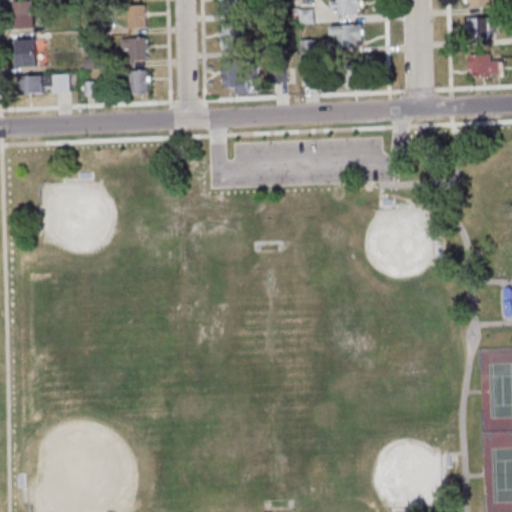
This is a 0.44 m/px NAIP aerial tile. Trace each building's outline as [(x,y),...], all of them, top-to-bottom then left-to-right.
[(13,0),(14,28),(33,27),(32,0),(13,0)] [(242,0),(243,3),(238,3),(238,11),(220,12),(219,0),(242,0)] [(358,0),(359,6),(356,7),(356,14),(336,15),(336,10),(328,10),(328,0),(358,0)] [(127,27),(126,5),(144,4),(144,27),(127,27)] [(312,8),(313,23),(297,23),(296,9),(312,8)] [(465,17),(487,17),(488,37),(470,38),(470,31),(466,31),(465,17)] [(220,22),(238,22),(238,23),(243,22),(244,31),(238,31),(239,49),(220,50),(220,37),(217,37),(217,30),(220,30),(220,22)] [(328,25),(359,24),(360,39),(355,39),(356,45),(336,46),(336,34),(328,34),(328,25)] [(119,38),(119,48),(127,48),(127,60),(145,59),(145,49),(147,49),(147,43),(145,43),(144,37),(119,38)] [(14,38),(15,52),(14,52),(15,66),(35,66),(34,38),(14,38)] [(315,39),(315,53),(299,54),(298,40),(315,39)] [(283,53),(283,42),(269,42),(269,53),(283,53)] [(488,53),(488,61),(497,60),(498,74),(489,74),(489,76),(480,77),(479,74),(471,74),(470,68),(466,68),(466,54),(488,53)] [(96,57),(97,68),(83,69),(82,58),(96,57)] [(221,68),(219,68),(219,74),(222,74),(222,87),(234,87),(234,93),(247,93),(247,85),(248,85),(248,91),(256,91),(255,80),(256,80),(256,66),(245,66),(245,58),(221,59),(221,68)] [(362,63),(363,82),(341,82),(340,72),(343,72),(343,64),(362,63)] [(352,64),(352,84),(372,84),(372,64),(352,64)] [(267,65),(267,82),(280,82),(280,67),(272,68),(272,65),(267,65)] [(145,69),(146,76),(148,76),(149,81),(146,81),(146,92),(128,93),(127,70),(145,69)] [(300,71),(301,85),(315,84),(315,70),(300,71)] [(67,73),(68,91),(53,92),(52,74),(67,73)] [(41,74),(43,92),(18,94),(16,76),(41,74)] [(93,80),(94,95),(83,96),(82,81),(93,80)]
